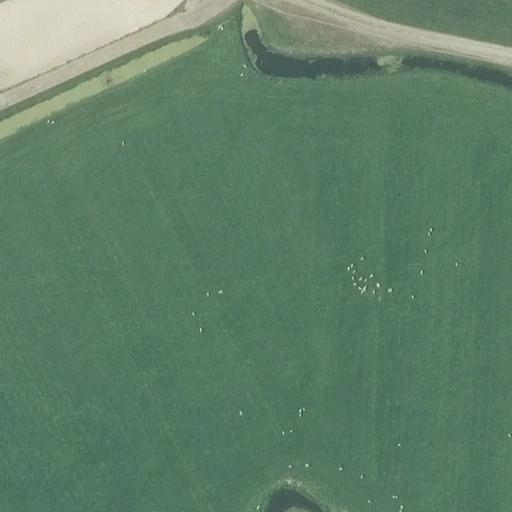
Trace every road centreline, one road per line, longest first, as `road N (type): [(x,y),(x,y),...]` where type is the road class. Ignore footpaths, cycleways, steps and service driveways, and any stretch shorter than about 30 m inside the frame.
road 1 (track): [(223,0),(0,100)]
road 2 (track): [(511,57),(296,0)]
